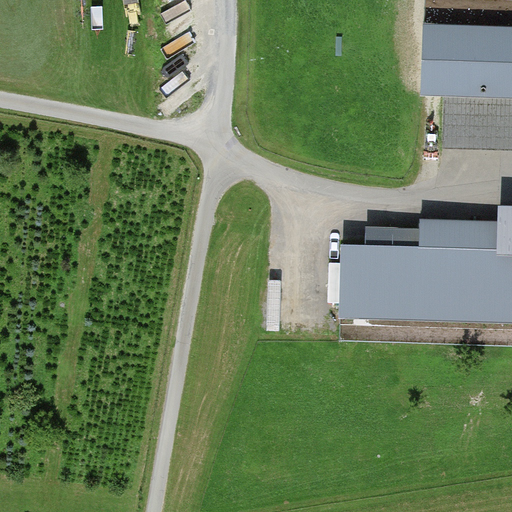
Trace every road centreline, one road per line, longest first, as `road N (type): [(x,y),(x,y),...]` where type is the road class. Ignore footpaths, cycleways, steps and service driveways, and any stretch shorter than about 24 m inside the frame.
road 1 (track): [(155,511),(218,152)]
road 2 (track): [(218,152),(360,195),(511,194)]
road 3 (track): [(218,152),(172,132),(0,103)]
road 4 (track): [(218,152),(224,0)]
